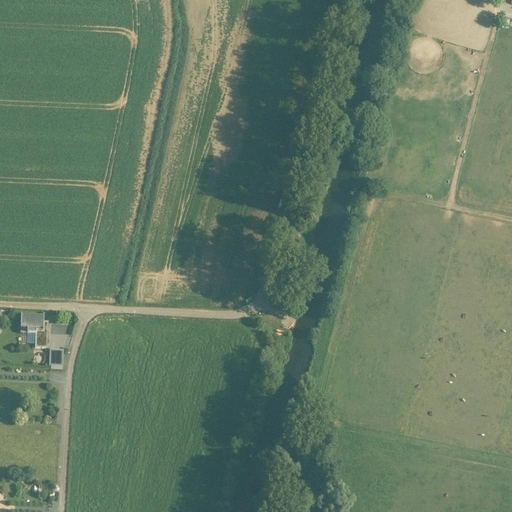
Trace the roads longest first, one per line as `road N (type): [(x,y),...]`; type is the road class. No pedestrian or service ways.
road 1 (unclassified): [(89,308),(235,315),(256,304),(341,0)]
road 2 (unclassified): [(62,511),(70,374),(89,308)]
